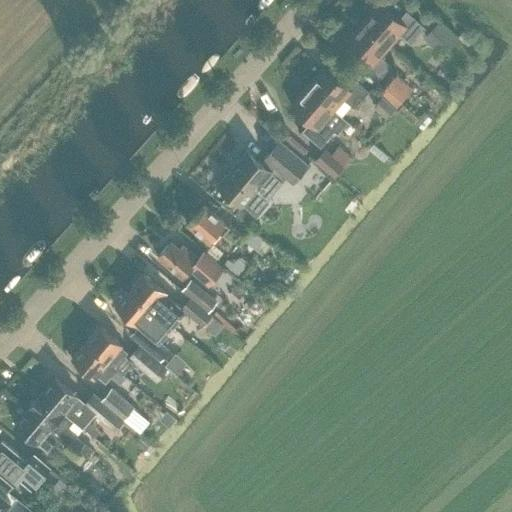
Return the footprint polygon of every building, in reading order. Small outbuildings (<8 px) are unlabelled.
[(363,21),(391,45),(401,34),(410,42),(424,26),(406,10),(398,19),(379,2),(363,21)] [(459,33),(441,17),(431,29),(448,45),(459,33)] [(381,56),(391,45),(363,21),(347,39),(366,56),(358,65),(377,81),(391,65),(381,56)] [(393,64),(378,81),(399,99),(414,82),(393,64)] [(307,85),(334,109),(343,98),(354,107),(369,90),(350,74),(342,84),(323,67),(307,85)] [(347,120),(334,109),(307,85),(291,104),(310,121),(303,130),(321,146),(334,130),(337,133),(347,120)] [(264,165),(246,150),(218,184),(243,205),(243,204),(257,215),(269,200),(256,189),(275,166),(293,182),(308,164),(280,140),(265,158),(267,160),(264,165)] [(344,164),(324,148),(314,160),(334,177),(344,164)] [(229,224),(203,202),(186,221),(210,241),(219,231),(231,241),(240,231),(230,223),(229,224)] [(198,257),(182,243),(180,246),(171,239),(158,255),(183,276),(191,268),(209,283),(223,267),(204,250),(198,257)] [(282,275),(289,281),(300,267),(293,261),(282,275)] [(167,291),(144,272),(130,289),(172,325),(180,316),(170,309),(176,302),(165,293),(167,291)] [(181,289),(190,296),(208,311),(208,310),(217,299),(191,278),(181,289)] [(172,325),(130,289),(116,305),(138,324),(130,334),(161,360),(170,349),(160,340),(172,325)] [(208,311),(190,296),(181,306),(203,325),(212,314),(208,311)] [(100,324),(86,341),(124,373),(133,361),(125,355),(128,351),(121,345),(123,343),(100,324)] [(127,375),(124,373),(86,341),(72,358),(94,377),(97,374),(106,381),(112,374),(121,382),(127,375)] [(168,367),(139,343),(128,357),(156,381),(168,367)] [(42,392),(83,426),(88,420),(70,405),(79,395),(56,376),(42,392)] [(124,417),(134,405),(111,387),(101,398),(124,417)] [(29,407),(52,426),(69,441),(64,448),(74,456),(85,443),(76,435),(83,426),(74,419),(42,392),(29,407)] [(124,417),(101,399),(93,392),(84,403),(114,429),(124,417)] [(135,404),(128,416),(144,425),(151,413),(135,404)] [(15,424),(38,443),(39,442),(48,450),(53,444),(44,436),(52,426),(29,407),(15,424)] [(27,461),(2,440),(0,441),(0,471),(14,484),(19,478),(32,489),(50,467),(34,453),(27,461)] [(0,511),(2,511),(11,503),(0,493),(0,511)]
